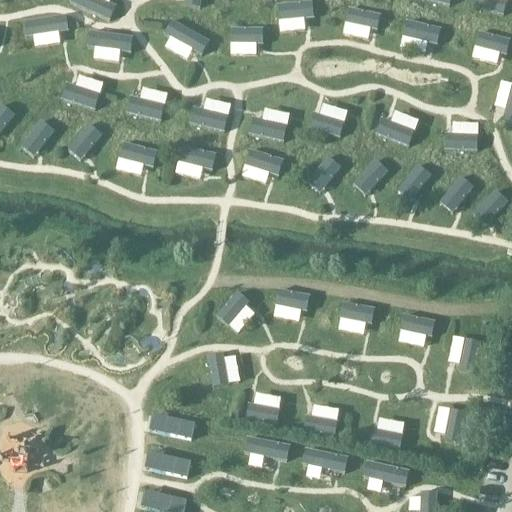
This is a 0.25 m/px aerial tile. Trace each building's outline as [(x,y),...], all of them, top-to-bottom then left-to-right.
[(108,18),(115,3),(108,0),(68,0),(69,0),(108,18)] [(200,0),(184,0),(182,9),(199,12),(200,0)] [(500,20),(506,4),(495,0),(473,0),(470,9),(500,20)] [(312,22),(310,5),(278,8),(280,25),(312,22)] [(375,35),(379,18),(348,11),(344,28),(375,35)] [(202,57),(210,43),(171,23),(164,38),(202,57)] [(68,41),(66,24),(23,30),(25,47),(68,41)] [(433,49),(438,32),(407,24),(402,41),(433,49)] [(261,50),(261,33),(229,32),(229,50),(261,50)] [(128,60),(132,43),(89,35),(86,51),(128,60)] [(504,61),(509,45),(478,36),(473,53),(504,61)] [(93,114),(98,98),(67,89),(62,105),(93,114)] [(157,125),(162,109),(131,100),(127,116),(157,125)] [(0,139),(14,120),(1,110),(0,110),(0,139)] [(221,136),(226,119),(196,111),(191,127),(221,136)] [(339,141),(344,125),(313,116),(308,133),(339,141)] [(281,148),(285,131),(255,122),(250,139),(281,148)] [(408,149),(413,132),(382,124),(377,140),(408,149)] [(54,135),(40,125),(21,151),(35,161),(54,135)] [(99,139),(85,129),(67,154),(81,165),(99,139)] [(476,156),(477,139),(445,138),(445,155),(476,156)] [(152,171),(157,155),(126,146),(122,162),(152,171)] [(208,175),(213,159),(183,150),(178,166),(208,175)] [(274,180),(279,164),(249,155),(244,171),(274,180)] [(339,171),(326,161),(307,187),(321,197),(339,171)] [(388,173),(374,163),(355,188),(369,199),(388,173)] [(430,180),(416,170),(398,196),(412,206),(430,180)] [(473,191),(459,181),(440,207),(454,217),(473,191)] [(508,202),(494,192),(475,218),(489,228),(508,202)] [(278,293),(274,310),(305,316),(309,300),(278,293)] [(250,310),(238,299),(216,321),(228,333),(250,310)] [(342,307),(339,324),(370,331),(373,314),(342,307)] [(403,319),(399,336),(431,343),(434,326),(403,319)] [(477,345),(460,341),(453,372),(470,376),(477,345)] [(224,358),(207,362),(215,393),(231,389),(224,358)] [(248,407),(244,423),(275,430),(279,413),(248,407)] [(465,416),(448,414),(444,445),(461,447),(465,416)] [(306,419),(303,436),(334,442),(337,426),(306,419)] [(190,445),(193,429),(151,420),(147,436),(190,445)] [(372,432),(368,449),(399,455),(403,439),(372,432)] [(285,466),(289,450),(246,441),(243,457),(285,466)] [(344,478),(348,462),(305,453),(302,469),(344,478)] [(186,481),(190,465),(147,456),(144,472),(186,481)] [(404,491),(408,475),(365,466),(362,482),(404,491)] [(142,511),(181,511),(183,504),(141,495),(137,511),(142,511)] [(434,511),(435,497),(419,496),(418,511),(434,511)]
